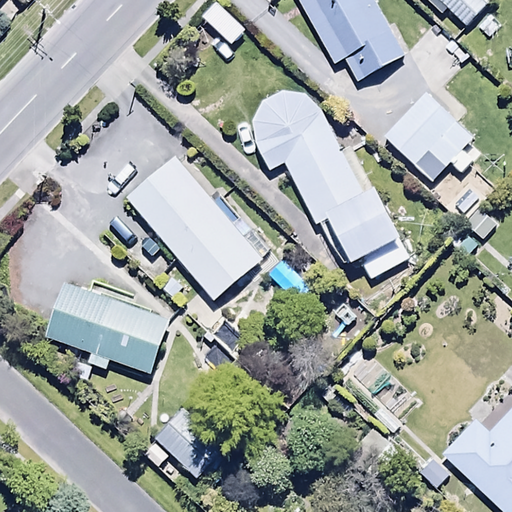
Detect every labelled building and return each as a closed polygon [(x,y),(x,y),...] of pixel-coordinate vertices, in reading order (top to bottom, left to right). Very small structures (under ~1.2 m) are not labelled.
[(401,59),(366,0),(291,0),(332,69),(342,63),(355,86),(401,59)] [(420,0),(440,18),(446,12),(466,30),(494,0),(493,0),(420,0)] [(243,33),(212,4),(197,20),(228,49),(243,33)] [(266,173),(279,165),(311,226),(322,220),(347,266),(369,254),(375,265),(401,252),(346,149),(338,154),(307,97),(277,94),(257,104),(250,124),(252,149),(266,173)] [(442,170),(470,141),(423,95),(379,139),(411,170),(427,155),(442,170)] [(172,157),(122,198),(210,303),(260,261),(172,157)] [(494,228),(474,210),(460,225),(481,243),(494,228)] [(309,292),(280,261),(265,276),(294,306),(309,292)] [(61,286),(42,338),(88,356),(85,365),(105,372),(109,363),(147,377),(167,323),(147,316),(149,313),(103,296),(101,301),(61,286)] [(241,341),(221,323),(209,336),(228,355),(241,341)] [(473,420),(438,456),(497,511),(511,511),(511,386),(509,389),(511,391),(511,405),(486,433),(473,420)] [(269,432),(286,411),(268,396),(251,418),(269,432)] [(181,411),(153,441),(196,480),(224,450),(181,411)] [(354,448),(370,461),(374,457),(388,469),(399,456),(370,430),(354,448)] [(429,461),(416,474),(434,492),(447,479),(429,461)]
